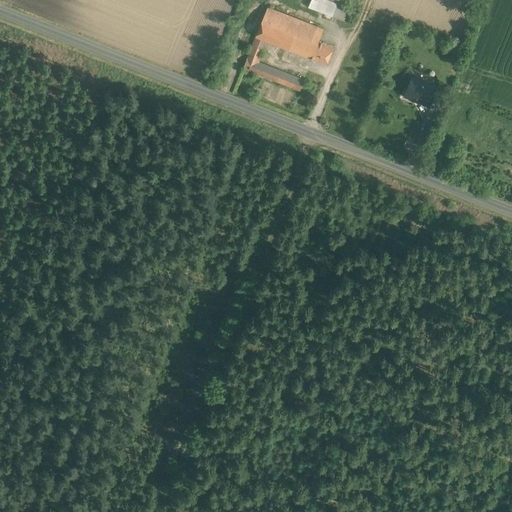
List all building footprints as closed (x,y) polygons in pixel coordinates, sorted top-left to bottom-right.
[(337,4),(325,0),(311,0),(308,6),(332,15),(337,4)] [(349,9),(337,4),(332,15),(344,20),(349,9)] [(323,29),(267,7),(263,19),(295,31),(318,41),(319,41),(323,29)] [(295,31),(263,19),(256,36),(265,39),(289,49),(295,31)] [(318,41),(295,31),(289,49),(312,58),(318,41)] [(304,80),(258,62),(264,48),(262,47),(265,39),(256,36),(243,68),(300,91),(304,80)] [(319,41),(318,41),(312,58),(327,64),(334,47),(319,41)] [(434,86),(413,77),(406,95),(427,103),(434,86)]
